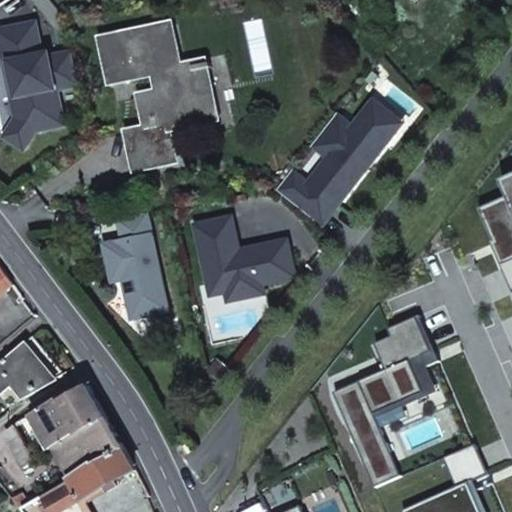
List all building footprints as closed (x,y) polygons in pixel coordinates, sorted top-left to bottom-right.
[(38,23),(0,31),(7,64),(13,63),(20,97),(14,98),(18,120),(37,132),(66,126),(59,91),(81,86),(74,53),(52,58),(51,55),(45,56),(38,23)] [(161,92),(143,96),(150,128),(131,133),(138,169),(179,160),(172,125),(215,115),(204,64),(183,68),(174,24),(105,40),(114,82),(158,72),(161,92)] [(368,111),(398,135),(405,125),(376,102),(368,111)] [(279,192),(319,223),(333,205),(339,209),(398,135),(368,111),(355,128),(339,116),(314,148),(328,160),(307,184),(294,173),(279,192)] [(37,132),(18,120),(6,138),(25,150),(37,132)] [(511,177),(503,182),(509,198),(481,210),(496,245),(503,241),(507,250),(502,253),(511,275),(511,177)] [(333,205),(319,223),(325,228),(339,209),(333,205)] [(150,214),(122,220),(127,243),(108,247),(115,283),(126,280),(134,320),(171,312),(150,214)] [(235,220),(199,227),(211,285),(227,281),(232,303),(268,295),(265,286),(299,279),(291,242),(258,250),(253,255),(243,257),(242,253),(235,220)] [(496,245),(511,282),(511,275),(502,253),(507,250),(503,241),(496,245)] [(227,281),(211,285),(216,306),(232,303),(227,281)] [(427,394),(350,427),(377,489),(403,477),(378,420),(441,393),(430,368),(442,362),(422,316),(419,318),(434,353),(413,362),(427,394)] [(336,393),(350,427),(427,394),(413,362),(434,353),(419,318),(391,330),(394,337),(377,344),(388,370),(336,393)] [(67,379),(36,340),(0,368),(0,406),(19,391),(32,407),(67,379)] [(63,448),(113,418),(94,389),(68,407),(66,403),(38,420),(58,451),(63,448)] [(80,476),(129,449),(113,418),(63,448),(80,476)] [(490,475),(477,446),(447,459),(459,488),(404,511),(483,511),(475,493),(471,484),(490,475)] [(92,511),(87,499),(140,471),(129,449),(80,476),(49,494),(39,500),(27,507),(29,511),(92,511)] [(494,485),(490,475),(471,484),(475,493),(494,485)] [(33,491),(39,500),(49,494),(44,483),(33,491)]
